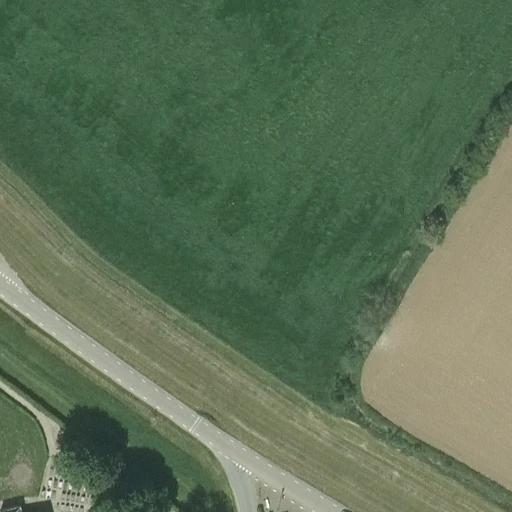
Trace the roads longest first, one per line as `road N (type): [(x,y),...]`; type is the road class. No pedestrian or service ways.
road 1 (tertiary): [(222,446),(0,284)]
road 2 (tertiary): [(222,446),(331,511)]
